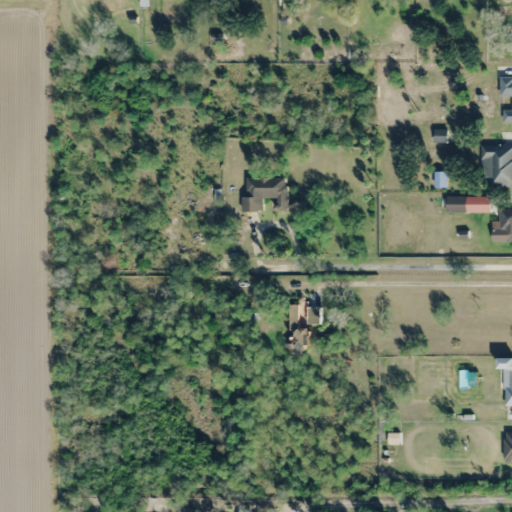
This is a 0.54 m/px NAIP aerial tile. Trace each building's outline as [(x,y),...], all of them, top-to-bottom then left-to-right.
[(511,96),(511,78),(500,78),(500,96),(511,96)] [(511,145),(480,145),(480,179),(488,179),(488,187),(511,186),(511,145)] [(286,177),(243,177),(243,211),(265,211),(265,209),(286,209),(286,177)] [(511,208),(500,209),(500,242),(511,241),(511,208)] [(319,305),(289,305),(289,353),(308,353),(308,323),(319,323),(319,305)] [(498,389),(504,389),(504,406),(511,405),(511,358),(498,359),(498,389)]
